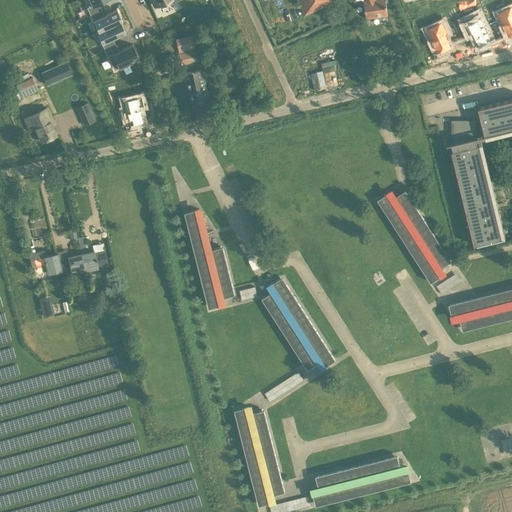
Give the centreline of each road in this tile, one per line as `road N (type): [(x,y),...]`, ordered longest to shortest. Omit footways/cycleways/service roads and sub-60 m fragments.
road 1 (residential): [(194,131),(261,266),(295,257),(370,373)]
road 2 (unclassified): [(194,131),(0,174)]
road 3 (residential): [(370,373),(401,424),(297,449)]
road 4 (residential): [(370,373),(511,340)]
road 5 (residential): [(511,56),(389,87)]
